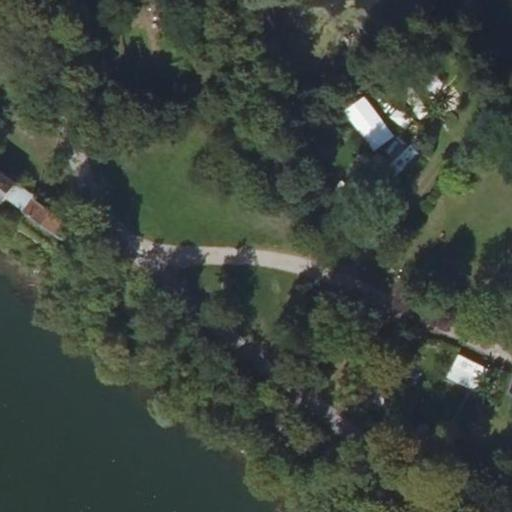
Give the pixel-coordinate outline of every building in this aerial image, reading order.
[(141,73),(186,50),(173,26),(129,49),(141,73)] [(405,166),(420,152),(405,135),(390,149),(405,166)] [(25,180),(0,162),(0,197),(7,202),(25,180)] [(83,221),(48,197),(31,218),(47,229),(66,242),(83,221)] [(460,353),(449,380),(480,393),(491,366),(460,353)]
